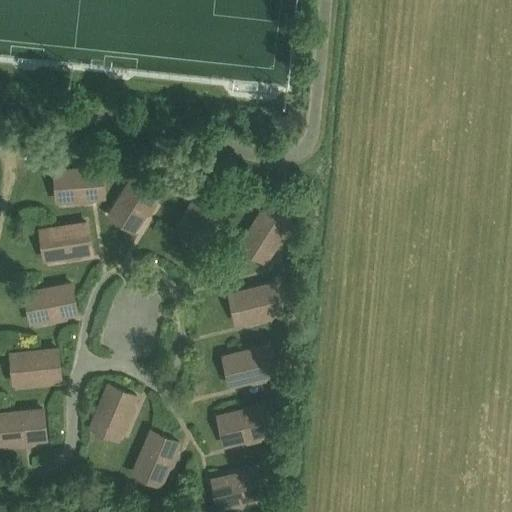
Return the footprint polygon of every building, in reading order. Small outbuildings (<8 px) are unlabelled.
[(56,170),(59,199),(104,195),(101,167),(56,170)] [(111,214),(135,229),(159,191),(135,175),(111,214)] [(224,207),(200,191),(176,229),(200,245),(224,207)] [(265,207),(241,245),(266,260),(290,222),(265,207)] [(86,222),(42,229),(46,258),(91,251),(86,222)] [(282,310),(275,283),(231,293),(238,321),(282,310)] [(71,284),(27,292),(32,320),(77,312),(71,284)] [(269,345),(225,356),(232,384),(275,373),(269,345)] [(57,348),(12,353),(15,382),(60,377),(57,348)] [(110,384),(92,426),(118,437),(136,395),(110,384)] [(263,405),(220,415),(226,443),(270,432),(263,405)] [(43,409),(0,413),(0,435),(1,442),(45,437),(43,409)] [(161,483),(178,442),(152,430),(134,472),(161,483)] [(258,468),(214,479),(220,507),(264,496),(258,468)]
